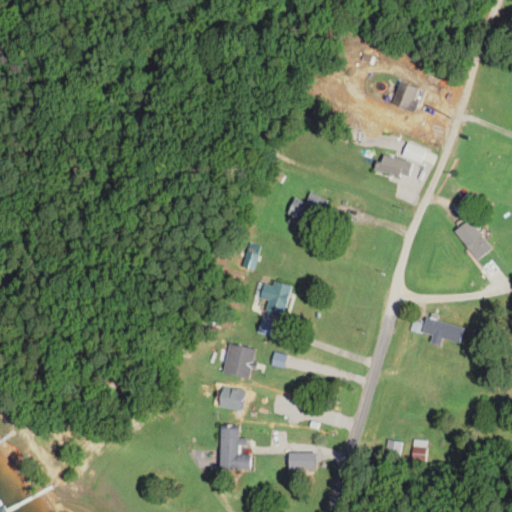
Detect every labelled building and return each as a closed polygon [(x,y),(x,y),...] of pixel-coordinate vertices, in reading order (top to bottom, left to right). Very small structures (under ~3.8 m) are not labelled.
[(421,89),(403,82),(395,105),(414,112),(421,89)] [(427,150),(408,143),(403,156),(421,163),(427,150)] [(376,170),(408,180),(413,163),(380,154),(376,170)] [(326,198),(310,194),(308,202),(293,198),(289,216),(300,219),(297,230),(316,235),(326,198)] [(477,261),(492,249),(470,220),(455,231),(477,261)] [(267,301),(265,312),(285,316),(291,287),(264,281),(259,300),(267,301)] [(464,327),(425,318),(424,320),(414,318),(411,332),(460,343),(464,327)] [(256,349),(229,344),(223,373),(250,379),(256,349)] [(242,419),(251,390),(231,384),(222,412),(242,419)] [(506,420),(511,406),(500,402),(495,416),(506,420)] [(251,469),(251,454),(239,454),(240,426),(220,425),(219,469),(251,469)] [(427,439),(413,439),(412,461),(426,461),(427,439)] [(297,473),(317,471),(316,455),(295,457),(297,473)]
